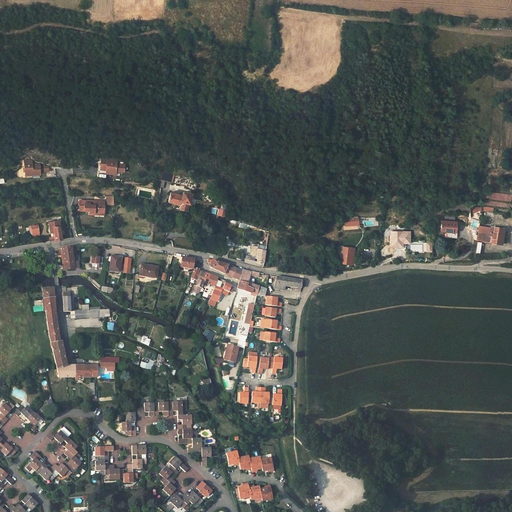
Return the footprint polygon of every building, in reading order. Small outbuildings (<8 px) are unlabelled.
[(117,159),(101,157),(100,169),(106,170),(115,171),(116,171),(124,172),(125,165),(116,164),(117,159)] [(25,174),(33,174),(33,172),(40,172),(40,171),(49,171),(49,169),(45,169),(45,167),(40,167),(40,166),(33,166),(33,162),(25,162),(25,174)] [(159,187),(163,188),(165,181),(171,182),(173,174),(162,171),(159,187)] [(484,197),(511,201),(511,198),(511,196),(511,195),(485,191),(484,197)] [(182,196),(170,193),(168,201),(180,205),(179,208),(186,210),(190,194),(183,192),(182,196)] [(509,203),(509,202),(484,198),(483,204),(510,207),(510,205),(509,203)] [(105,201),(80,201),(79,211),(89,211),(89,214),(99,215),(99,213),(104,213),(105,201)] [(227,204),(216,201),(214,207),(220,209),(220,208),(226,210),(227,204)] [(487,211),(508,214),(508,209),(487,206),(487,211)] [(219,209),(214,208),(213,213),(225,217),(225,213),(218,211),(219,209)] [(476,231),(479,221),(472,218),(468,228),(476,231)] [(49,242),(61,240),(58,220),(47,222),(49,236),(48,236),(49,242)] [(358,220),(343,221),(344,233),(359,232),(358,220)] [(455,222),(441,221),(441,231),(445,231),(455,232),(455,226),(455,222)] [(30,237),(39,236),(37,224),(28,225),(30,237)] [(489,235),(491,228),(480,226),(478,240),(492,242),(493,236),(491,235),(489,235)] [(505,230),(492,228),(491,235),(493,236),(495,236),(494,243),(503,244),(505,230)] [(402,232),(390,232),(390,246),(395,247),(402,247),(402,241),(402,232)] [(263,265),(265,251),(256,250),(256,247),(250,246),(249,256),(244,256),(243,262),(263,265)] [(73,263),(72,251),(71,247),(61,248),(63,263),(64,263),(65,270),(74,269),(73,263)] [(355,250),(343,247),(340,264),(352,266),(355,250)] [(119,263),(120,257),(119,257),(116,257),(111,256),(111,258),(110,261),(109,271),(119,272),(120,263),(119,263)] [(193,264),(194,259),(182,257),(181,258),(180,267),(184,268),(189,268),(192,269),(193,264)] [(228,265),(221,263),(214,261),(208,259),(207,260),(207,262),(211,263),(210,267),(212,268),(217,270),(224,274),(228,266),(228,265)] [(157,270),(158,267),(141,265),(139,275),(143,275),(149,276),(156,278),(157,274),(157,270)] [(233,277),(236,268),(231,266),(228,265),(228,266),(224,274),(233,277)] [(240,280),(243,270),(236,268),(233,277),(235,278),(238,280),(238,279),(240,280)] [(196,280),(198,273),(199,273),(199,271),(198,270),(194,269),(190,278),(196,280)] [(258,277),(259,273),(251,271),(251,272),(243,270),(240,280),(239,280),(247,283),(247,282),(250,275),(258,277)] [(202,285),(203,281),(204,279),(206,273),(204,273),(201,272),(198,280),(196,286),(194,285),(191,291),(198,294),(201,288),(202,285)] [(211,296),(215,286),(207,284),(210,275),(209,274),(206,273),(204,279),(203,281),(202,285),(204,286),(203,288),(205,288),(203,292),(211,296)] [(224,283),(225,282),(221,280),(220,282),(216,281),(217,277),(210,275),(207,284),(215,286),(222,289),(224,283)] [(301,291),(302,280),(285,278),(276,276),(273,288),(284,290),(284,286),(298,288),(297,290),(301,291)] [(258,290),(250,287),(246,286),(247,283),(239,280),(238,284),(237,289),(256,295),(258,290)] [(217,301),(221,290),(225,292),(226,291),(231,293),(232,291),(233,288),(231,287),(231,286),(228,285),(226,284),(224,283),(222,289),(215,286),(211,296),(210,299),(216,301),(217,301)] [(264,296),(266,289),(259,286),(258,290),(256,295),(264,296)] [(67,366),(61,341),(59,341),(57,329),(57,325),(55,317),(55,316),(55,310),(56,310),(55,298),(54,298),(53,288),(42,289),(44,300),(42,300),(43,308),(45,312),(45,311),(49,335),(59,377),(93,377),(93,366),(67,366)] [(70,311),(69,292),(62,292),(63,312),(70,311)] [(276,302),(276,301),(277,297),(266,296),(265,305),(281,307),(281,303),(277,302),(276,302)] [(109,314),(108,309),(89,310),(88,305),(82,305),(82,310),(82,311),(73,311),(70,311),(71,318),(104,317),(104,314),(109,314)] [(280,313),(281,309),(276,309),(265,307),(264,316),(275,317),(275,312),(280,313)] [(103,318),(74,319),(75,328),(103,326),(103,318)] [(276,325),(276,321),(266,320),(261,319),(260,327),(265,328),(281,330),(281,326),(276,325)] [(275,337),(275,333),(260,332),(259,340),(279,343),(280,338),(276,338),(274,338),(275,337)] [(169,342),(172,336),(166,333),(163,339),(169,342)] [(144,344),(147,339),(143,337),(138,335),(137,338),(136,341),(144,344)] [(235,363),(238,347),(227,344),(223,360),(235,363)] [(164,361),(165,359),(160,356),(161,355),(158,353),(155,360),(162,363),(163,360),(164,361)] [(255,373),(257,357),(248,356),(247,359),(243,359),(242,367),(251,367),(251,372),(255,373)] [(281,369),(282,358),(273,357),(272,373),(276,373),(276,368),(281,369)] [(267,369),(268,359),(260,358),(258,373),(262,374),(262,369),(267,369)] [(140,362),(139,367),(151,371),(154,362),(149,360),(147,364),(140,362)] [(268,403),(269,394),(269,393),(264,393),(264,388),(257,387),(256,392),(251,392),(251,402),(258,403),(260,403),(259,408),(268,408),(268,403)] [(247,403),(248,388),(244,388),(244,393),(239,392),(238,403),(247,403)] [(280,409),(282,390),(278,390),(277,395),(272,394),(272,404),(272,405),(272,409),(280,409)] [(186,411),(186,401),(180,402),(180,401),(178,401),(178,402),(172,402),(172,406),(167,407),(168,416),(173,415),(173,411),(175,411),(175,410),(177,410),(177,411),(177,415),(182,415),(182,411),(185,411),(186,411)] [(153,407),(153,402),(144,403),(144,408),(139,408),(140,417),(144,417),(144,412),(147,412),(147,411),(149,411),(149,412),(149,417),(150,417),(153,417),(153,416),(154,416),(153,407)] [(167,402),(158,402),(158,407),(153,407),(154,416),(159,416),(158,412),(161,412),(161,410),(162,410),(163,411),(163,416),(164,416),(167,416),(168,416),(167,407),(167,402)] [(8,413),(14,406),(10,403),(7,406),(4,403),(4,404),(3,404),(1,406),(2,406),(0,407),(0,412),(1,413),(0,414),(0,418),(4,423),(8,419),(5,417),(6,414),(7,412),(8,413)] [(33,412),(33,411),(31,409),(30,409),(26,406),(23,409),(20,406),(14,413),(17,416),(20,413),(22,414),(23,414),(24,415),(23,416),(27,419),(33,412)] [(140,417),(139,408),(134,408),(135,412),(125,413),(125,414),(125,417),(126,422),(131,422),(135,422),(135,419),(134,419),(134,417),(135,417),(140,417)] [(191,424),(191,419),(192,419),(191,416),(191,415),(185,415),(185,411),(182,411),(182,415),(177,415),(177,420),(182,420),(182,421),(183,421),(183,422),(182,422),(182,425),(177,425),(177,430),(187,429),(187,424),(191,424)] [(37,422),(40,418),(40,417),(38,415),(37,416),(33,412),(27,419),(30,422),(27,426),(34,432),(37,428),(34,426),(36,424),(35,423),(36,422),(37,422)] [(135,435),(135,426),(131,426),(129,426),(129,425),(131,425),(131,422),(126,422),(121,422),(121,428),(121,431),(121,432),(126,431),(126,436),(135,435)] [(70,433),(64,428),(61,431),(66,437),(70,433)] [(192,436),(191,429),(187,429),(177,430),(177,431),(177,434),(178,434),(178,435),(182,435),(183,434),(183,436),(182,436),(182,439),(178,439),(178,444),(187,443),(187,439),(192,439),(192,436)] [(61,431),(60,430),(57,434),(53,431),(47,437),(51,441),(54,437),(56,439),(56,438),(58,439),(57,440),(58,442),(60,444),(63,441),(67,444),(70,440),(66,437),(61,431)] [(201,448),(201,438),(197,438),(192,439),(187,439),(187,443),(187,444),(192,444),(193,444),(193,445),(192,445),(192,448),(188,448),(187,448),(187,453),(197,453),(196,448),(201,448)] [(74,450),(77,446),(76,446),(77,445),(74,443),(74,444),(70,440),(67,444),(64,447),(66,449),(67,448),(68,449),(67,450),(64,453),(71,460),(77,453),(77,452),(74,450)] [(9,448),(8,447),(9,446),(8,445),(6,443),(5,442),(2,446),(0,443),(0,450),(6,456),(9,453),(12,456),(19,449),(15,446),(12,449),(10,447),(9,448)] [(145,451),(145,445),(140,445),(140,446),(138,446),(138,445),(131,445),(132,455),(136,455),(136,459),(141,459),(141,455),(146,454),(146,453),(146,451),(145,451)] [(211,457),(210,447),(201,448),(196,448),(197,453),(201,453),(202,453),(202,454),(201,454),(202,466),(206,466),(206,459),(206,457),(207,457),(211,457)] [(42,464),(38,461),(41,457),(35,451),(32,455),(35,458),(33,460),(34,460),(32,462),(32,461),(25,468),(29,471),(32,468),(35,471),(36,470),(36,471),(38,468),(42,464)] [(273,471),(270,458),(260,460),(260,457),(249,459),(248,456),(238,458),(236,451),(226,453),(228,465),(233,464),(235,463),(235,465),(239,464),(240,469),(245,468),(247,468),(247,470),(251,469),(252,472),(255,471),(255,469),(257,469),(261,468),(262,471),(267,470),(269,470),(269,471),(273,471)] [(81,462),(78,459),(80,456),(77,453),(71,460),(70,460),(71,461),(70,462),(69,461),(67,463),(64,460),(61,463),(70,472),(74,469),(78,465),(79,466),(81,464),(80,463),(81,462)] [(103,465),(103,464),(104,464),(104,461),(109,461),(108,456),(99,456),(99,461),(95,461),(95,467),(94,467),(95,469),(95,470),(100,470),(100,475),(105,475),(104,465),(103,465)] [(188,469),(179,461),(179,462),(177,461),(178,460),(175,456),(168,463),(169,464),(171,466),(172,466),(168,470),(172,473),(175,476),(181,469),(185,472),(188,469)] [(146,464),(146,459),(141,459),(136,459),(132,459),(132,462),(133,462),(133,464),(132,464),(127,464),(127,473),(133,473),(132,469),(138,469),(141,469),(142,469),(142,464),(146,464)] [(48,470),(47,471),(46,470),(47,469),(45,467),(48,464),(44,461),(42,464),(38,468),(42,471),(39,474),(46,481),(49,477),(52,480),(55,477),(52,474),(48,470)] [(70,472),(61,463),(59,465),(60,466),(59,467),(58,467),(55,464),(48,470),(52,474),(55,470),(58,474),(59,474),(58,475),(60,476),(61,476),(61,477),(65,473),(68,477),(71,473),(70,472)] [(168,470),(161,463),(158,467),(161,470),(159,473),(162,476),(159,480),(162,483),(169,476),(168,475),(169,474),(170,475),(172,473),(168,470)] [(119,479),(118,470),(116,470),(116,471),(114,471),(114,470),(114,465),(104,465),(105,475),(109,474),(109,479),(110,479),(110,480),(113,480),(113,479),(119,479)] [(14,481),(5,473),(4,474),(3,473),(4,472),(0,469),(0,468),(0,481),(1,482),(4,478),(11,485),(14,481)] [(137,478),(137,473),(133,473),(127,473),(127,475),(126,475),(125,473),(123,473),(123,469),(118,470),(119,479),(123,479),(124,483),(133,483),(133,478),(137,478)] [(172,486),(175,482),(169,476),(162,483),(165,486),(162,489),(163,490),(163,491),(165,493),(165,492),(169,496),(176,489),(174,487),(173,488),(172,487),(172,486)] [(212,491),(208,487),(207,488),(206,487),(207,486),(202,482),(195,488),(199,491),(196,495),(199,498),(202,495),(206,498),(206,497),(207,498),(209,495),(208,495),(212,491)] [(272,499),(270,486),(266,486),(266,488),(264,488),(260,489),(259,486),(254,487),(252,488),(252,486),(248,487),(248,484),(244,485),(244,486),(242,486),(237,487),(237,489),(239,497),(239,499),(250,497),(250,500),(255,499),(261,498),(262,501),(272,499)] [(179,498),(178,499),(177,498),(178,497),(176,495),(179,492),(176,489),(169,496),(173,499),(170,502),(171,503),(174,506),(173,506),(176,508),(177,508),(180,505),(186,511),(189,508),(186,505),(179,498)] [(196,495),(192,492),(190,494),(191,494),(190,496),(189,495),(186,492),(179,498),(186,505),(189,501),(193,505),(196,502),(199,505),(203,501),(199,498),(196,495)] [(34,508),(37,503),(34,500),(33,501),(32,500),(33,499),(27,494),(21,501),(24,504),(21,507),(25,510),(28,507),(31,510),(32,510),(34,508)]
